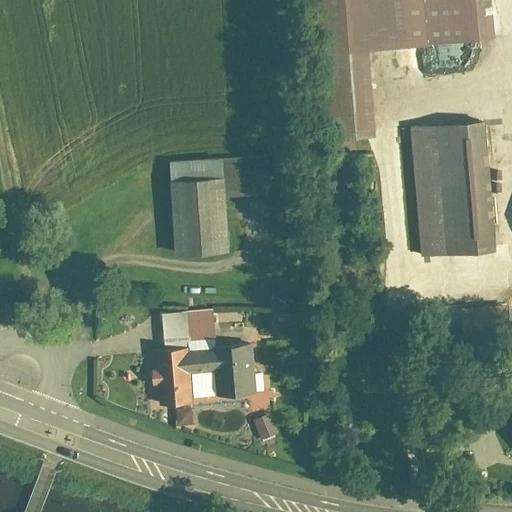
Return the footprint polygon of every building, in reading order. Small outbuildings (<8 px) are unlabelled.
[(323,0),(334,129),(360,127),(353,39),(349,0),(323,0)] [(474,0),(349,0),(353,39),(477,29),(474,0)] [(469,115),(397,121),(408,247),(480,241),(469,115)] [(269,159),(170,166),(177,262),(231,258),(227,202),(272,199),(269,159)] [(107,208),(62,210),(65,246),(109,243),(107,208)] [(254,346),(155,356),(160,408),(259,399),(254,346)] [(171,423),(187,422),(186,407),(170,408),(171,423)] [(247,418),(255,439),(274,432),(265,411),(247,418)]
